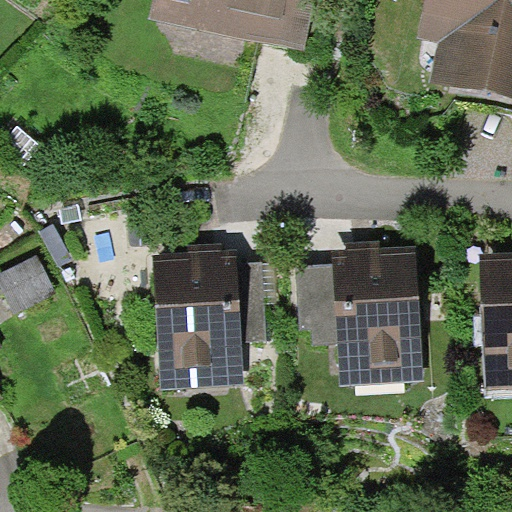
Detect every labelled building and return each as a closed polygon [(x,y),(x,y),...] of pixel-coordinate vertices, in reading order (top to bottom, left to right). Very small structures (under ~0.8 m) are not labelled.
[(314,0),(153,0),(152,10),(304,45),(314,0)] [(511,0),(424,0),(418,33),(441,37),(434,74),(511,88),(511,0)] [(419,245),(334,248),(335,266),(304,267),(306,321),(336,320),(338,380),(423,377),(419,245)] [(236,250),(155,255),(163,387),(244,382),(236,250)] [(511,252),(481,253),(484,382),(511,381),(511,252)]
